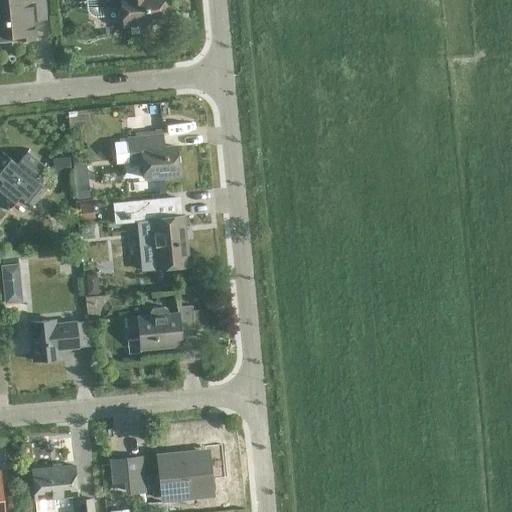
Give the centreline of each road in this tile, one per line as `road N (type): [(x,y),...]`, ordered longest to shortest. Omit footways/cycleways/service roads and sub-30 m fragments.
road 1 (unclassified): [(252,395),(220,70)]
road 2 (residential): [(0,416),(252,395)]
road 3 (residential): [(0,93),(220,70)]
